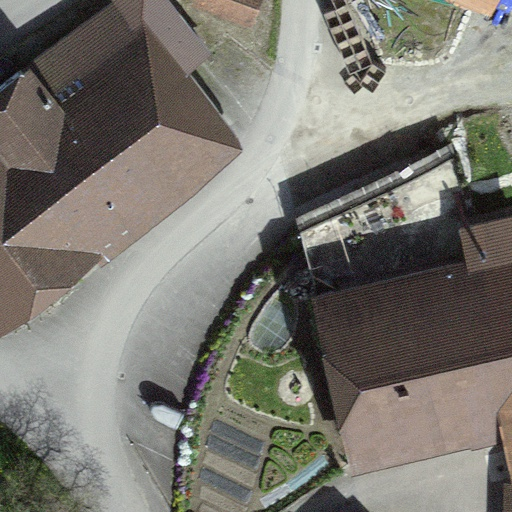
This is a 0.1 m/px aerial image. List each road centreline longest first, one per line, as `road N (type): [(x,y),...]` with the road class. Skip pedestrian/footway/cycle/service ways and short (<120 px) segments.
road 1 (unknown): [(296,511),(362,477),(422,469),(456,495),(460,511)]
road 2 (unclassified): [(0,381),(68,421),(125,511)]
